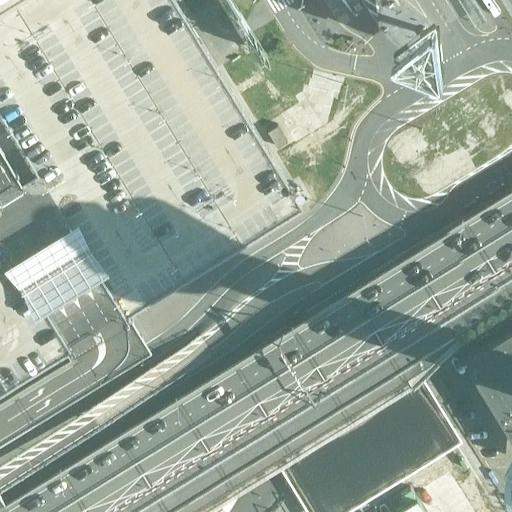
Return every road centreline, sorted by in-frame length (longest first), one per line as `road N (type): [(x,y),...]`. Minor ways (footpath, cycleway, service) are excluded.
road 1 (primary): [(23,511),(511,210)]
road 2 (primary): [(57,511),(511,231)]
road 3 (tertiary): [(42,511),(315,345),(330,330),(353,275),(429,225)]
road 4 (tertiary): [(356,173),(331,210),(227,284),(173,344),(0,445)]
road 5 (tertiary): [(511,53),(462,59),(377,115),(361,138),(356,173)]
road 6 (unknown): [(392,105),(378,74),(332,62),(289,0)]
road 7 (primary): [(0,421),(94,361),(102,349),(98,332)]
